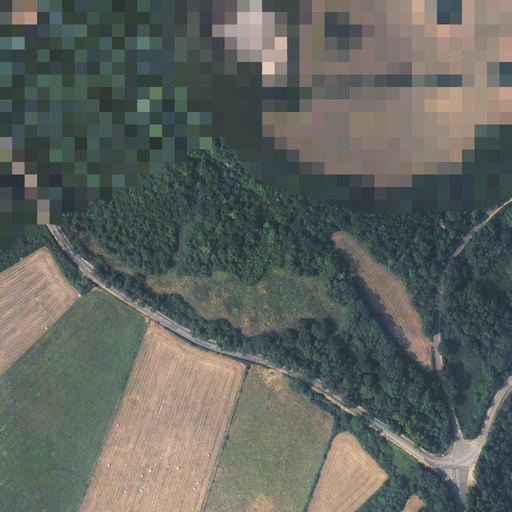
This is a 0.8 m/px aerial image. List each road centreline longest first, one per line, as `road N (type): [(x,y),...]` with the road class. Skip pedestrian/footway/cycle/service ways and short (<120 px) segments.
road 1 (tertiary): [(0,138),(91,272),(188,335),(310,380),(424,456),(455,462)]
road 2 (unclassified): [(455,462),(456,432),(438,366),(443,283),(476,227),(511,198)]
